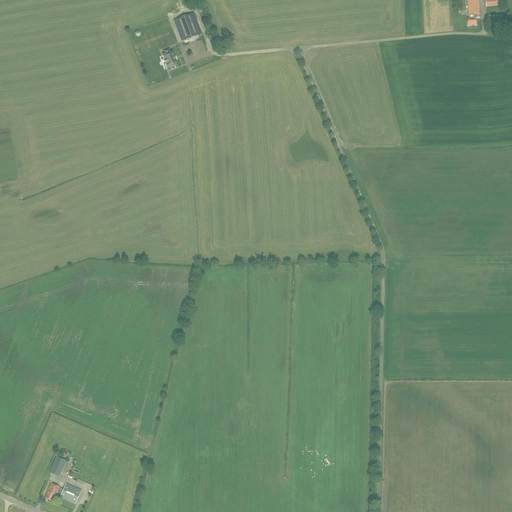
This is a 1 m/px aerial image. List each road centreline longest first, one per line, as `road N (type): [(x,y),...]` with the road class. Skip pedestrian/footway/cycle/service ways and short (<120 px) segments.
road 1 (unclassified): [(382,511),(384,253),(295,50)]
road 2 (unclassified): [(295,50),(478,33),(511,38)]
